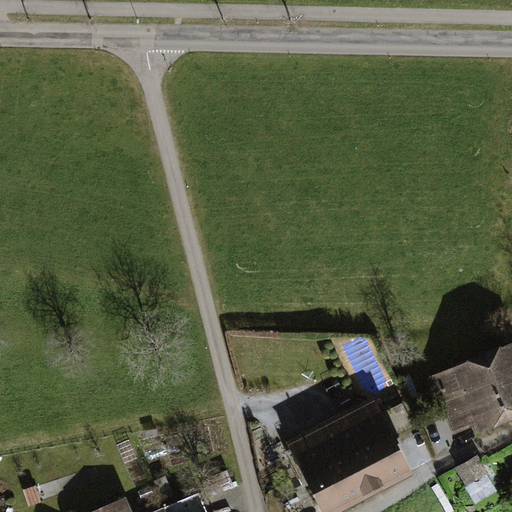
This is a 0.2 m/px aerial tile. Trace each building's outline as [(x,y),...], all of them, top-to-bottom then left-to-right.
[(511,344),(511,345),(434,377),(446,408),(445,409),(453,429),(474,420),(472,415),(477,413),(484,429),(511,416),(511,344)] [(408,472),(371,403),(331,424),(367,493),(408,472)] [(330,511),(367,493),(331,424),(290,445),(324,511),(330,511)] [(476,503),(497,491),(477,456),(456,468),(476,503)] [(165,511),(204,511),(197,496),(165,510),(165,511)] [(126,511),(122,501),(95,511),(126,511)]
